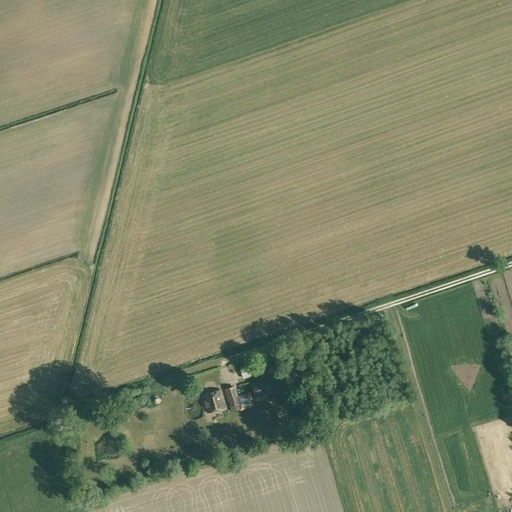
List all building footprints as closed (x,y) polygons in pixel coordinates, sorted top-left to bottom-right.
[(242,368),(245,377),(255,374),(252,364),(242,368)] [(280,377),(251,386),(255,399),(285,390),(280,377)] [(234,387),(224,390),(229,407),(239,404),(234,387)] [(222,389),(203,395),(208,413),(227,408),(222,389)] [(249,393),(239,396),(237,397),(241,409),(253,406),(249,393)]
